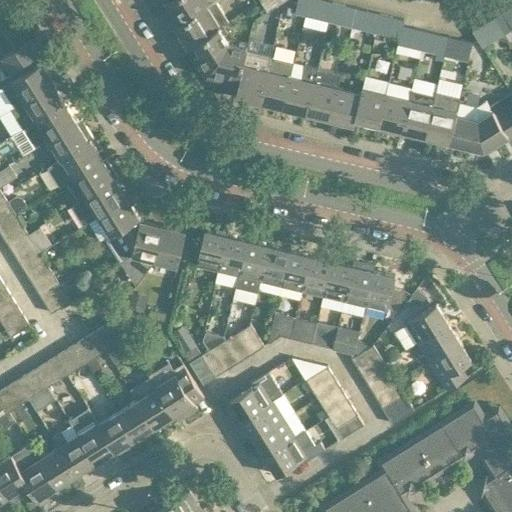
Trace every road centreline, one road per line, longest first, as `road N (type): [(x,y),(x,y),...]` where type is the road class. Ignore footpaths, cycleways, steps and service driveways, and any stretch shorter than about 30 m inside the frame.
road 1 (tertiary): [(60,0),(157,150),(195,175),(449,238)]
road 2 (tertiary): [(477,214),(444,196),(208,137),(176,115),(100,0)]
road 3 (residential): [(260,511),(208,443),(90,511)]
